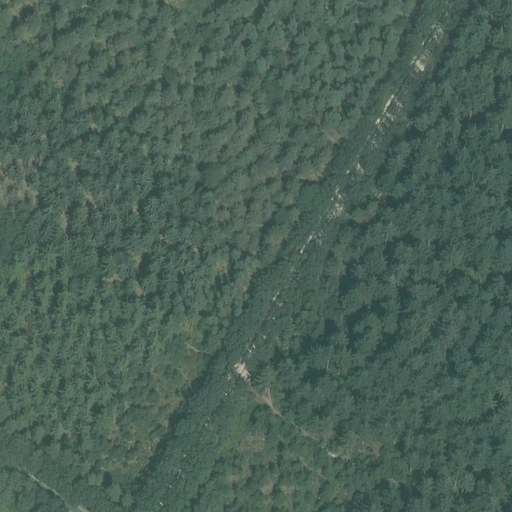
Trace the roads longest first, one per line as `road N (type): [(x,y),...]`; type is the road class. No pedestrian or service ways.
road 1 (track): [(355,173),(160,511)]
road 2 (track): [(458,0),(355,173)]
